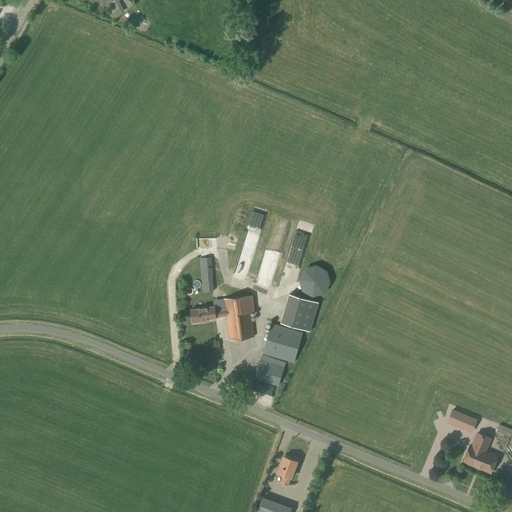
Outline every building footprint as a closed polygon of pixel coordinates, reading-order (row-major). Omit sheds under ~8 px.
[(259,209),(253,232),(265,236),(272,213),(259,209)] [(282,253),(293,225),(285,221),(273,249),(282,253)] [(304,225),(302,230),(313,235),(316,230),(304,225)] [(300,232),(296,251),(307,254),(312,234),(300,232)] [(219,239),(202,239),(202,248),(214,249),(214,244),(219,244),(219,239)] [(203,293),(214,292),(211,258),(200,259),(203,293)] [(313,297),(325,294),(331,283),(327,271),(317,265),(305,268),(298,279),(302,291),(313,297)] [(284,321),(315,330),(323,300),(292,292),(284,321)] [(254,336),(251,312),(255,311),(253,296),(224,299),(224,303),(213,304),(214,306),(191,310),(193,323),(200,322),(201,323),(209,322),(209,319),(216,318),(226,317),(230,340),(254,336)] [(294,363),(303,333),(272,324),(263,354),(294,363)] [(286,363),(269,358),(270,357),(262,354),(254,378),(278,386),(286,363)] [(477,419),(451,408),(446,422),(472,432),(477,419)] [(496,431),(503,434),(506,427),(499,425),(496,431)] [(485,451),(491,438),(478,433),(473,446),(470,445),(464,461),(491,472),(498,456),(485,451)] [(291,478),(297,461),(284,457),(278,473),(283,475),(280,483),(288,486),(291,478)] [(501,500),(511,504),(511,493),(505,491),(501,500)] [(290,511),(292,508),(263,497),(257,511),(290,511)]
